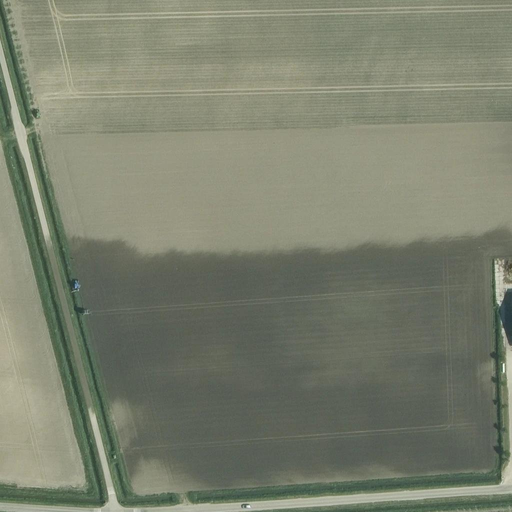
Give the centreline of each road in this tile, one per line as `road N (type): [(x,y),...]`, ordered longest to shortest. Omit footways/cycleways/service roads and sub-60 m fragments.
road 1 (unclassified): [(117,511),(0,54)]
road 2 (unclassified): [(149,511),(511,486)]
